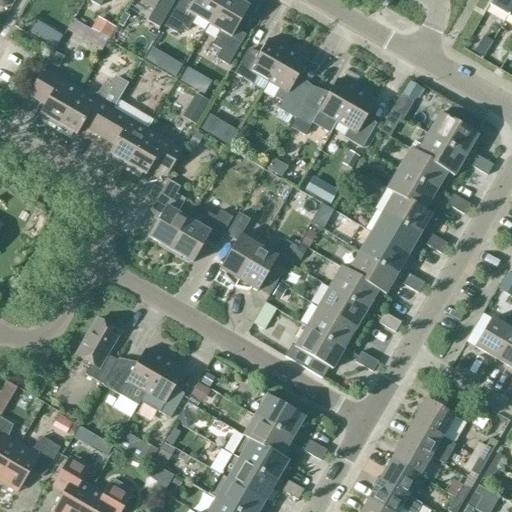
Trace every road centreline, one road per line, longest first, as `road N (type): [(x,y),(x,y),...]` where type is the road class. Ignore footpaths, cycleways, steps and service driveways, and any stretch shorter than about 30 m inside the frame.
road 1 (residential): [(364,422),(91,262)]
road 2 (residential): [(91,262),(126,202),(0,128)]
road 3 (residential): [(407,350),(511,172)]
road 4 (residential): [(0,331),(40,354),(91,262)]
road 5 (residential): [(511,412),(407,350)]
